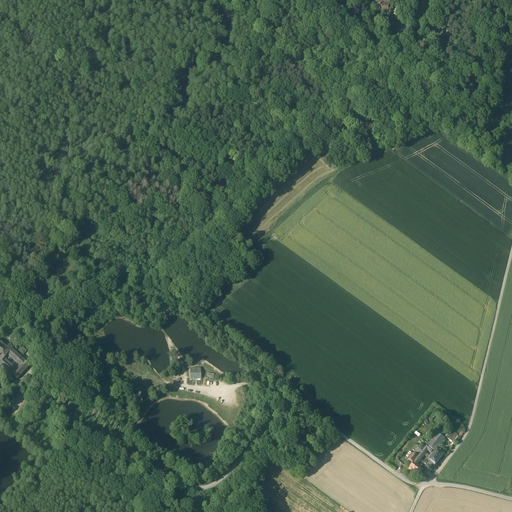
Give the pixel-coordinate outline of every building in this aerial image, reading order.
[(393,0),(385,0),(385,2),(386,3),(387,3),(387,5),(383,4),(383,7),(379,6),(378,12),(382,12),(382,14),(388,15),(389,9),(391,9),(392,4),(393,0)] [(450,39),(441,37),(443,30),(438,29),(437,30),(436,37),(434,44),(449,47),(450,39)] [(404,36),(398,33),(396,40),(399,40),(402,42),(404,36)] [(2,345),(0,348),(0,360),(3,356),(6,353),(10,348),(9,348),(8,349),(2,345)] [(18,351),(22,356),(26,351),(22,347),(18,351)] [(24,361),(10,348),(6,353),(11,357),(20,366),(24,361)] [(8,361),(3,356),(0,360),(0,364),(12,375),(15,371),(6,363),(8,361)] [(15,371),(12,375),(16,379),(29,366),(24,361),(20,366),(15,371)] [(442,427),(437,433),(442,437),(447,430),(442,427)] [(457,436),(451,432),(447,438),(452,442),(457,436)] [(437,433),(427,446),(433,450),(443,438),(442,437),(437,433)] [(427,446),(427,445),(422,451),(422,452),(425,454),(427,451),(430,453),(433,450),(427,446)] [(422,451),(418,448),(413,454),(418,458),(422,452),(422,451)] [(437,450),(432,456),(438,461),(443,454),(437,450)] [(425,454),(422,452),(418,458),(416,460),(419,462),(425,454)] [(418,458),(413,454),(408,460),(410,461),(413,464),(416,460),(418,458)] [(438,461),(432,456),(428,461),(430,462),(435,465),(438,461)] [(435,465),(430,462),(429,462),(425,467),(431,471),(435,465)] [(416,466),(413,464),(412,465),(409,469),(418,476),(422,471),(416,466)]
